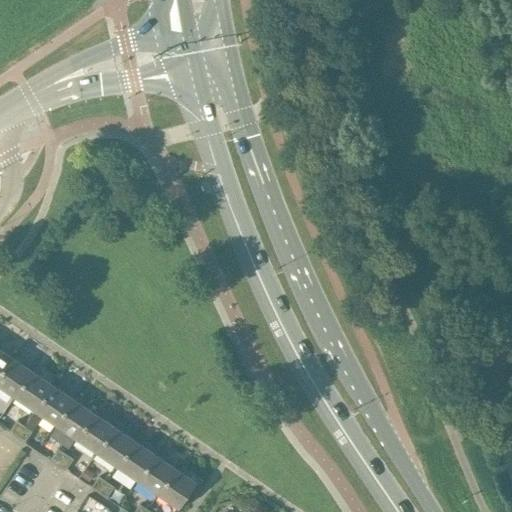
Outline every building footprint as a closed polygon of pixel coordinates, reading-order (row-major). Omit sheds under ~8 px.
[(0,372),(11,357),(0,349),(0,372)] [(0,372),(0,386),(14,396),(31,371),(11,357),(0,372)] [(14,396),(34,410),(52,384),(31,371),(14,396)] [(34,410),(55,424),(72,398),(52,384),(34,410)] [(55,424),(75,438),(93,412),(72,398),(55,424)] [(75,438),(96,452),(113,426),(93,412),(75,438)] [(9,431),(17,437),(24,425),(16,420),(9,431)] [(17,437),(24,442),(32,431),(24,425),(17,437)] [(96,452),(116,466),(134,440),(113,426),(96,452)] [(116,466),(137,480),(154,454),(134,440),(116,466)] [(50,459),(58,464),(65,453),(57,448),(50,459)] [(62,467),(65,470),(73,458),(65,453),(58,464),(62,467)] [(137,480),(157,494),(175,468),(154,454),(137,480)] [(157,494),(179,508),(196,482),(175,468),(157,494)] [(92,488),(99,492),(106,481),(98,476),(91,487),(92,488)] [(99,492),(106,497),(114,486),(106,481),(99,492)] [(133,511),(144,511),(147,509),(139,503),(133,511)]
